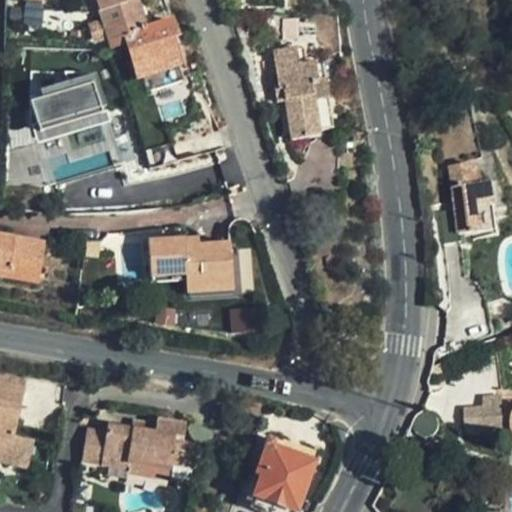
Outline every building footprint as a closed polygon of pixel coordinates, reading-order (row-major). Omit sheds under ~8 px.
[(179,82),(167,43),(178,39),(173,24),(149,30),(138,0),(134,0),(129,1),(128,0),(99,0),(115,49),(127,46),(136,78),(152,72),(157,90),(179,82)] [(303,37),(301,19),(285,21),(287,39),(303,37)] [(334,121),(327,77),(321,77),(319,61),(304,63),(301,47),(278,50),(284,89),(277,90),(279,102),(286,101),(292,139),(322,135),(322,132),(327,131),(333,126),(334,121)] [(120,164),(96,62),(27,78),(41,140),(107,124),(110,138),(45,154),(51,180),(120,164)] [(481,181),(479,162),(452,165),(456,205),(444,207),(448,242),(464,240),(463,230),(499,226),(494,180),(481,181)] [(0,233),(0,275),(8,277),(10,265),(39,271),(45,242),(0,233)] [(151,238),(154,273),(188,272),(189,278),(190,292),(235,289),(233,242),(202,243),(201,235),(151,238)] [(188,272),(154,273),(154,280),(189,278),(188,272)] [(231,310),(232,331),(256,330),(255,309),(231,310)] [(511,406),(511,407),(501,407),(501,396),(488,396),(488,408),(463,409),(463,432),(506,431),(511,436),(511,406)] [(15,434),(23,403),(0,397),(0,461),(27,468),(34,439),(15,434)] [(158,417),(156,431),(182,435),(184,421),(158,417)] [(182,435),(156,431),(105,423),(104,431),(86,428),(79,460),(127,470),(128,463),(169,471),(169,462),(177,463),(182,435)] [(259,511),(294,511),(315,454),(266,438),(253,475),(260,479),(250,509),(259,511)]
